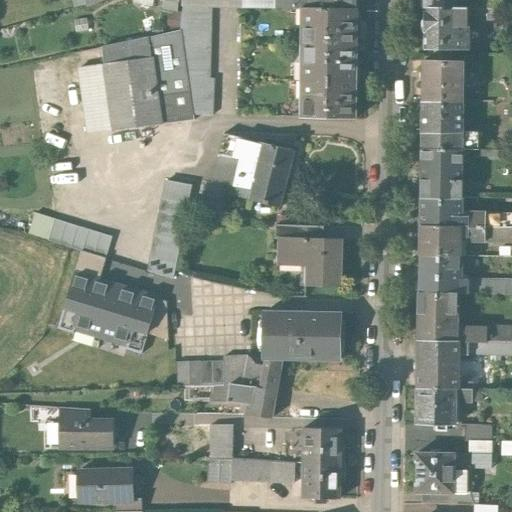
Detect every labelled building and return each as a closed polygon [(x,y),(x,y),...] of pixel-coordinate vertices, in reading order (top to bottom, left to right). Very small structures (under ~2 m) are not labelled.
[(242,0),(243,8),(301,8),(316,8),(315,0),(242,0)] [(355,0),(315,0),(316,8),(355,8),(355,0)] [(423,0),(423,8),(464,8),(487,9),(502,9),(502,0),(423,0)] [(182,13),(181,29),(193,115),(213,116),(215,79),(210,79),(212,7),(182,6),(182,13)] [(301,8),(301,42),(355,42),(355,8),(316,8),(301,8)] [(423,8),(423,50),(469,51),(469,29),(464,29),(464,8),(423,8)] [(502,9),(487,9),(487,21),(502,21),(502,9)] [(181,29),(182,13),(167,13),(166,33),(181,29)] [(74,20),(75,32),(88,30),(86,18),(74,20)] [(150,36),(152,56),(162,124),(194,121),(193,115),(181,29),(166,33),(150,36)] [(152,56),(150,36),(100,46),(103,63),(152,56)] [(355,42),(301,42),(301,79),(355,80),(355,42)] [(103,63),(77,67),(87,135),(162,124),(152,56),(103,63)] [(420,57),(419,99),(461,100),(462,58),(420,57)] [(59,67),(32,70),(41,140),(68,136),(59,67)] [(301,79),(301,119),(355,119),(355,80),(301,79)] [(419,99),(418,145),(461,146),(478,146),(479,130),(460,130),(461,100),(419,99)] [(292,151),(224,135),(213,181),(228,184),(225,196),(279,208),(292,151)] [(418,145),(417,193),(460,194),(461,146),(418,145)] [(505,150),(480,150),(480,154),(489,154),(489,159),(504,159),(505,150)] [(192,185),(165,179),(146,270),(152,272),(172,278),(174,269),(192,185)] [(417,193),(417,223),(485,225),(485,210),(467,209),(467,213),(460,213),(460,194),(417,193)] [(511,210),(485,210),(485,225),(511,225),(511,210)] [(81,251),(104,258),(111,237),(36,213),(29,234),(81,251)] [(416,252),(459,254),(460,235),(466,235),(466,240),(485,240),(485,225),(417,223),(416,252)] [(277,225),(277,239),(307,239),(308,225),(277,225)] [(485,240),(511,240),(511,225),(485,225),(485,240)] [(307,239),(277,239),(276,264),(305,265),(304,286),(341,287),(342,240),(307,239)] [(101,274),(104,258),(81,251),(77,267),(101,274)] [(416,252),(416,290),(458,291),(511,292),(511,278),(458,277),(459,254),(416,252)] [(101,274),(77,267),(61,326),(145,349),(162,291),(101,274)] [(458,291),(416,290),(415,339),(469,340),(486,340),(486,326),(457,325),(458,291)] [(263,311),(261,357),(283,358),(342,360),(343,313),(263,311)] [(511,325),(486,326),(486,340),(511,340),(511,325)] [(469,340),(415,339),(414,387),(457,388),(458,352),(468,352),(469,340)] [(469,340),(468,352),(511,353),(511,340),(486,340),(469,340)] [(259,369),(260,364),(256,364),(247,353),(226,353),(226,359),(177,360),(178,384),(185,383),(241,383),(257,385),(259,369)] [(281,370),(283,358),(261,357),(260,364),(259,369),(281,370)] [(281,370),(259,369),(257,385),(241,383),(185,383),(184,401),(247,403),(244,413),(272,417),(281,370)] [(457,388),(414,387),(413,423),(435,424),(435,430),(445,430),(446,424),(456,424),(457,402),(471,403),(471,388),(457,388)] [(89,409),(58,407),(56,450),(112,449),(113,418),(88,416),(89,409)] [(233,426),(180,424),(178,456),(231,458),(233,426)] [(492,424),(465,424),(465,441),(468,441),(491,441),(492,424)] [(340,428),(301,428),(301,462),(344,462),(343,445),(340,445),(340,428)] [(491,441),(468,441),(468,451),(491,451),(491,441)] [(468,451),(415,449),(414,491),(423,491),(469,492),(470,467),(491,467),(491,451),(468,451)] [(295,462),(231,458),(230,480),(294,484),(295,462)] [(344,462),(301,462),(300,498),(339,498),(339,478),(344,478),(344,462)] [(132,467),(74,469),(75,502),(115,500),(133,500),(132,467)] [(469,492),(423,491),(423,503),(474,503),(469,492)] [(133,500),(115,500),(114,511),(140,511),(141,499),(133,500)] [(497,511),(498,504),(474,503),(473,511),(497,511)]
